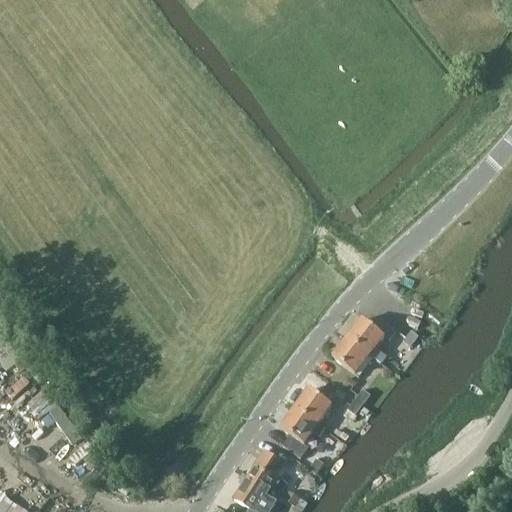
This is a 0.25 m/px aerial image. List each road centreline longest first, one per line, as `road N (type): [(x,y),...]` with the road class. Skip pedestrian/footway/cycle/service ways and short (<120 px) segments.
road 1 (tertiary): [(511,146),(310,352),(202,511)]
road 2 (unclassified): [(388,511),(472,459),(511,400)]
